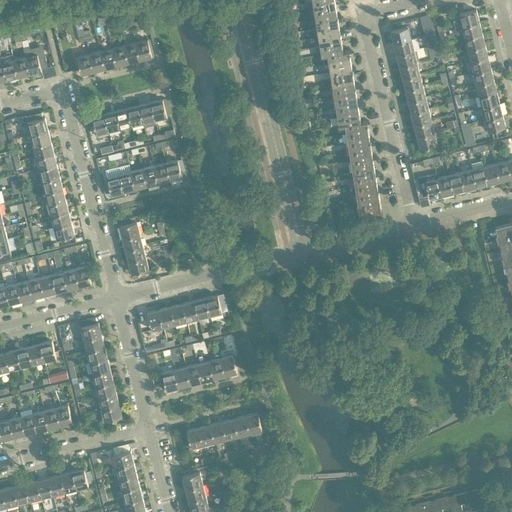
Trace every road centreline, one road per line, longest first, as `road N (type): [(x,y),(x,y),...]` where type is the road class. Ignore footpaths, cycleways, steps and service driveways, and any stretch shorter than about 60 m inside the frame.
road 1 (residential): [(116,298),(61,88),(0,104)]
road 2 (unclassified): [(301,251),(243,19)]
road 3 (residential): [(413,223),(362,13)]
road 4 (residential): [(116,298),(301,251)]
road 5 (residential): [(0,466),(146,428)]
road 6 (residential): [(146,428),(116,298)]
